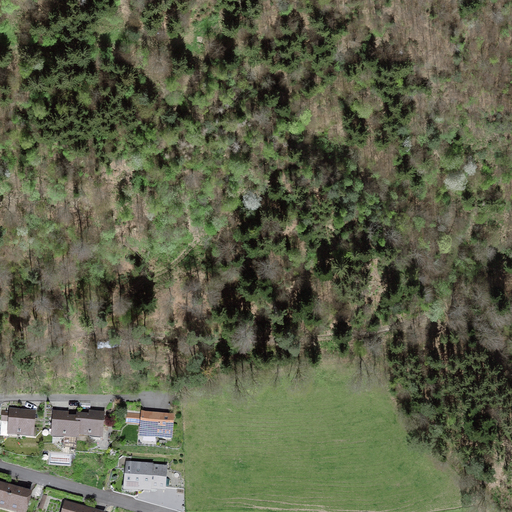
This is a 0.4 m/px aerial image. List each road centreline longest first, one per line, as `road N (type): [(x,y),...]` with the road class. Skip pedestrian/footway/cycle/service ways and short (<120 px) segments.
road 1 (residential): [(0,465),(163,511)]
road 2 (residential): [(151,397),(0,398)]
